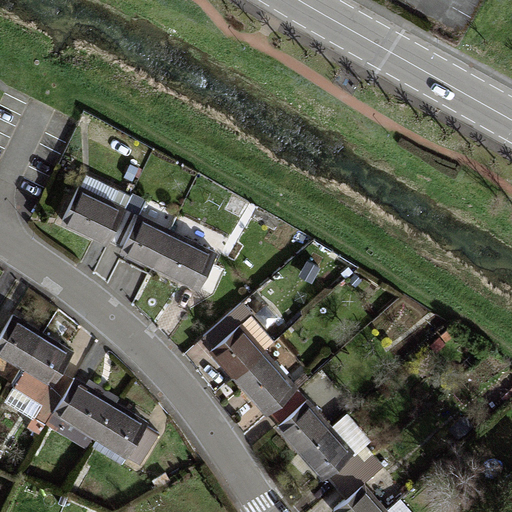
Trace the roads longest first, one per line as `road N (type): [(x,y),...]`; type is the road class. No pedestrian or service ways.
road 1 (residential): [(0,240),(107,314),(178,383),(264,511)]
road 2 (secondary): [(511,116),(305,0)]
